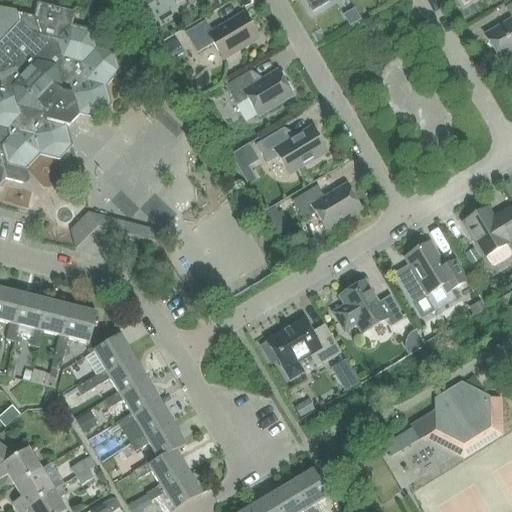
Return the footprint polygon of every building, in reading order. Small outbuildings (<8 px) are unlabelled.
[(304,0),(312,13),(329,3),(328,0),(304,0)] [(26,170),(40,156),(59,161),(72,147),(67,127),(79,115),(98,120),(111,107),(105,87),(119,73),(114,55),(96,51),(90,31),(72,26),(75,13),(37,3),(34,17),(0,8),(0,184),(5,180),(23,184),(28,178),(26,170)] [(511,20),(511,21),(485,37),(500,63),(511,56),(511,5),(505,9),(511,20)] [(224,61),(259,40),(243,15),(212,33),(206,22),(186,34),(198,54),(214,44),(224,61)] [(178,44),(167,50),(173,60),(184,54),(178,44)] [(259,118),(293,98),(278,72),(256,84),(250,73),(226,87),(237,106),(248,100),(259,118)] [(290,178),(327,156),(311,129),(289,143),(282,132),(256,147),(268,166),(279,159),(290,178)] [(230,156),(230,157),(236,167),(236,166),(255,155),(249,145),(230,156)] [(325,200),(319,191),(318,188),(293,203),(304,222),(316,215),(327,234),(362,213),(346,187),(325,200)] [(487,210),(464,225),(485,260),(487,258),(492,266),(496,267),(510,259),(511,255),(506,247),(508,246),(508,245),(511,242),(511,212),(511,210),(493,221),(487,210)] [(292,231),(280,212),(268,219),(279,238),(292,231)] [(76,250),(99,227),(107,218),(88,213),(71,231),(76,250)] [(409,267),(395,276),(413,306),(427,298),(445,286),(450,294),(468,283),(456,263),(445,269),(431,244),(405,260),(409,267)] [(379,305),(366,283),(340,299),(345,308),(333,315),(345,334),(357,327),(362,336),(387,321),(392,329),(404,321),(390,298),(379,305)] [(0,290),(0,323),(10,326),(6,341),(16,343),(20,328),(16,327),(23,296),(0,290)] [(23,296),(16,327),(20,328),(35,332),(31,348),(40,350),(44,334),(40,333),(48,302),(23,296)] [(48,302),(40,333),(44,334),(59,338),(55,353),(64,356),(68,340),(65,339),(72,308),(67,307),(50,303),(48,302)] [(481,303),(470,310),(474,316),(484,310),(481,303)] [(72,308),(65,339),(68,340),(89,346),(97,314),(72,308)] [(268,346),(262,350),(272,366),(278,363),(284,373),(290,383),(304,375),(298,364),(317,353),(319,357),(324,365),(341,355),(325,327),(319,330),(312,335),(304,322),(267,344),(268,346)] [(391,339),(401,349),(410,341),(400,330),(391,339)] [(121,338),(94,354),(94,355),(105,373),(107,376),(134,360),(121,338)] [(55,353),(51,369),(58,371),(60,371),(64,356),(55,353)] [(96,379),(91,382),(96,390),(110,381),(118,395),(120,398),(147,382),(137,365),(134,360),(107,376),(105,373),(96,379)] [(16,372),(0,368),(0,369),(0,376),(14,380),(16,372)] [(91,382),(77,390),(82,398),(96,390),(91,382)] [(118,395),(104,403),(109,411),(123,403),(131,416),(133,420),(160,404),(150,387),(147,382),(120,398),(118,395)] [(437,400),(437,410),(412,427),(422,442),(437,432),(464,446),(488,430),(488,399),(461,385),(437,400)] [(131,416),(117,424),(122,433),(136,425),(144,438),(146,442),(173,426),(163,409),(160,404),(133,420),(131,416)] [(144,438),(130,446),(135,455),(149,447),(158,463),(176,453),(186,448),(176,431),(173,426),(146,442),(144,438)] [(0,481),(9,476),(16,488),(42,472),(29,450),(18,457),(0,445),(0,481)] [(148,465),(133,474),(138,482),(152,474),(160,488),(162,491),(189,475),(179,458),(176,453),(158,463),(150,468),(148,465)] [(81,462),(69,469),(75,480),(87,472),(81,462)] [(21,511),(55,492),(42,472),(16,488),(23,500),(14,506),(17,511),(21,511)] [(86,473),(75,480),(79,487),(90,480),(86,473)] [(288,488),(302,511),(313,511),(312,510),(328,500),(313,473),(288,488)] [(160,488),(146,496),(150,504),(155,501),(165,495),(174,511),(176,511),(202,497),(192,479),(189,475),(162,491),(160,488)] [(302,511),(288,488),(266,501),(272,511),(302,511)] [(55,492),(21,511),(66,511),(60,502),(66,498),(60,489),(55,492)] [(272,511),(266,501),(247,511),(272,511)] [(111,502),(94,511),(113,511),(116,511),(111,502)] [(137,502),(128,507),(130,511),(142,511),(137,502)]
